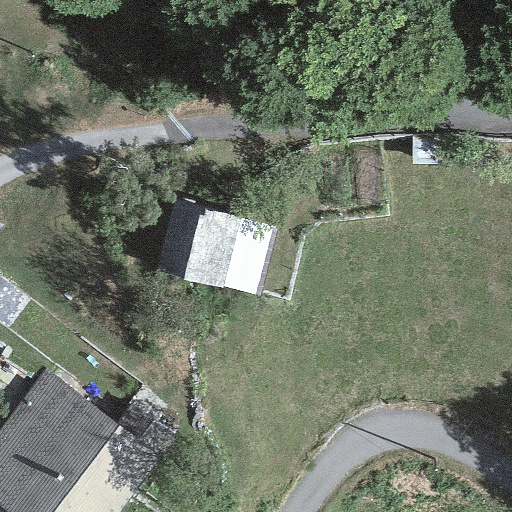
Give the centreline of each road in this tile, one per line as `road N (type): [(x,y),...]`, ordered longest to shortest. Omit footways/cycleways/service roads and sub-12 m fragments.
road 1 (unclassified): [(0,171),(26,158),(117,141),(511,100)]
road 2 (unclassified): [(511,477),(435,436),(377,435),(320,475),(295,511)]
